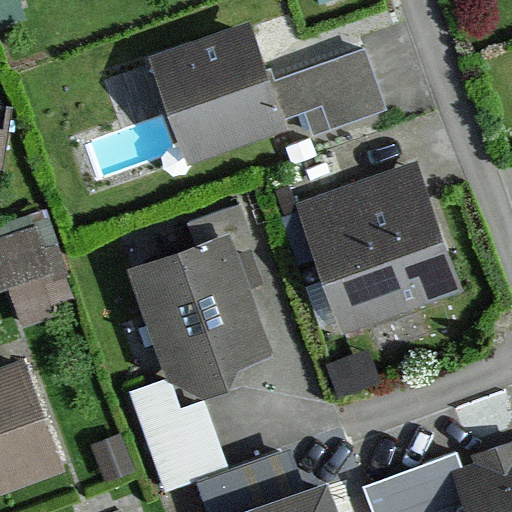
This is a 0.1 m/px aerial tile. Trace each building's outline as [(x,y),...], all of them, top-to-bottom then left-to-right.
[(274,80),(252,17),(149,54),(187,163),(294,126),(299,141),(388,110),(366,47),(274,80)] [(4,128),(0,127),(0,187),(4,188),(15,106),(7,105),(4,128)] [(466,290),(419,158),(297,201),(343,333),(466,290)] [(249,211),(193,231),(199,245),(220,237),(226,252),(260,240),(249,211)] [(0,291),(56,273),(39,223),(0,236),(0,291)] [(167,377),(179,410),(206,400),(234,391),(228,372),(264,359),(242,299),(266,290),(254,257),(230,265),(226,252),(220,237),(199,245),(128,270),(167,377)] [(373,348),(333,364),(346,398),(386,383),(373,348)] [(0,495),(69,470),(28,359),(0,368),(0,495)] [(231,469),(206,400),(179,410),(167,377),(131,390),(167,492),(197,482),(231,469)] [(197,482),(207,511),(253,511),(306,493),(290,448),(231,469),(197,482)] [(511,511),(511,448),(462,467),(478,511),(511,511)] [(478,511),(462,467),(457,454),(367,488),(376,511),(478,511)] [(339,511),(329,485),(306,493),(253,511),(339,511)] [(77,511),(74,502),(46,511),(77,511)]
